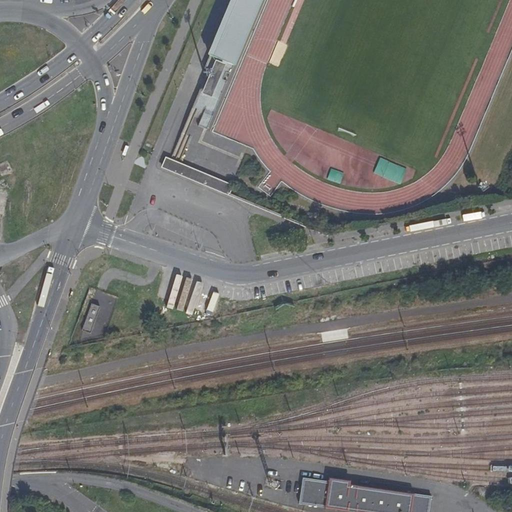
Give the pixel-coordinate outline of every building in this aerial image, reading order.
[(191,108),(196,110),(203,113),(197,125),(207,129),(227,81),(223,79),(226,72),(229,73),(259,0),(232,0),(203,68),(207,70),(191,108)] [(187,177),(191,168),(178,163),(169,159),(165,157),(162,166),(187,177)] [(374,173),(401,182),(405,167),(379,159),(374,173)] [(328,167),(324,176),(336,181),(340,172),(328,167)] [(191,168),(187,177),(196,180),(199,172),(191,168)] [(199,172),(196,180),(228,194),(232,185),(199,172)] [(81,330),(89,333),(99,306),(91,303),(81,330)] [(364,511),(427,511),(430,495),(301,477),(298,503),(364,511)]
